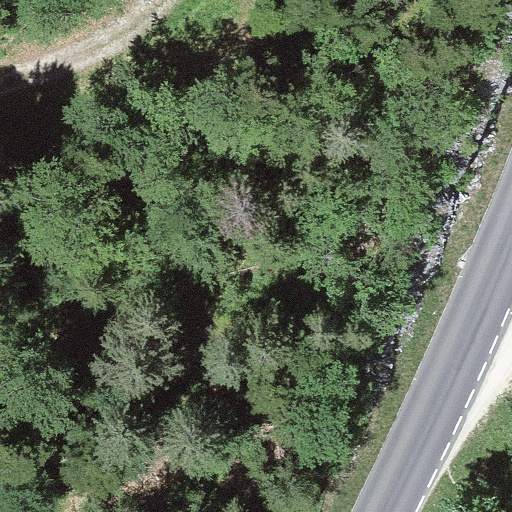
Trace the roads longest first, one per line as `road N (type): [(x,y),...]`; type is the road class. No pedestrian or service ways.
road 1 (tertiary): [(392,511),(511,240)]
road 2 (track): [(0,88),(151,12),(160,0)]
